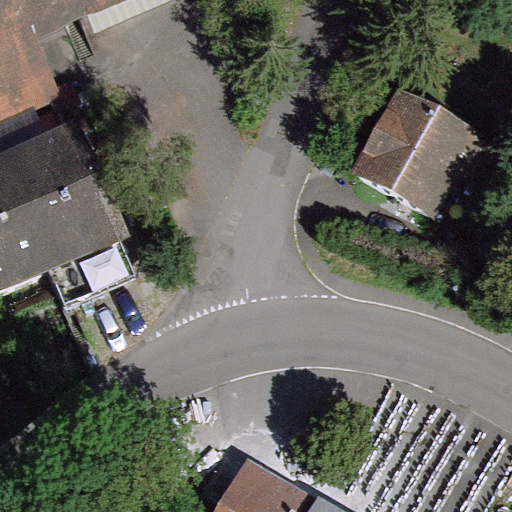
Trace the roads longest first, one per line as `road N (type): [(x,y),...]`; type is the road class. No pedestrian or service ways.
road 1 (residential): [(258,338),(259,256),(332,0)]
road 2 (residential): [(258,338),(163,370),(0,483)]
road 3 (residential): [(511,390),(395,340),(306,331),(258,338)]
